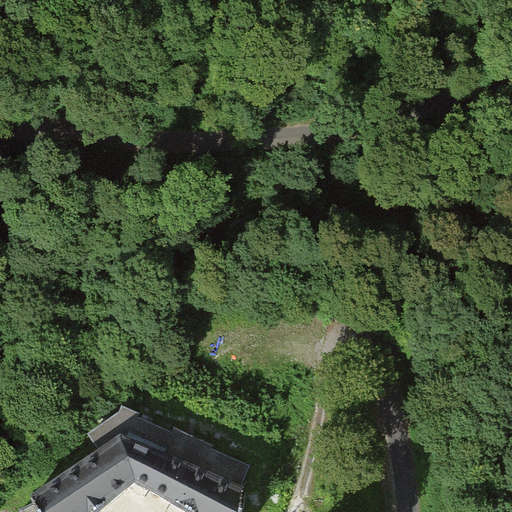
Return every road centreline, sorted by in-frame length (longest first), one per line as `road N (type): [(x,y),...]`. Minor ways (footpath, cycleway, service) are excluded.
road 1 (unclassified): [(0,132),(254,142),(366,122),(511,79)]
road 2 (unclassified): [(417,511),(395,323),(421,272),(511,231)]
